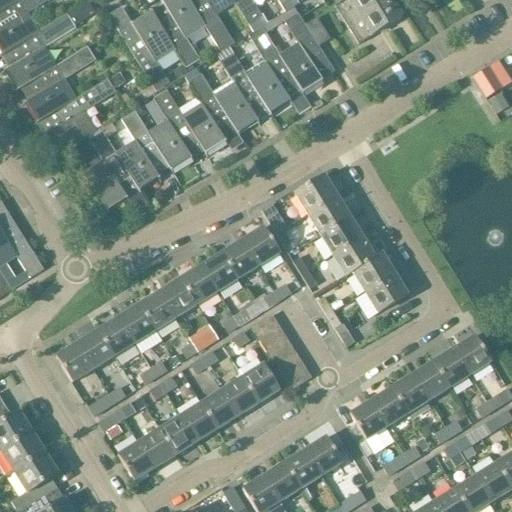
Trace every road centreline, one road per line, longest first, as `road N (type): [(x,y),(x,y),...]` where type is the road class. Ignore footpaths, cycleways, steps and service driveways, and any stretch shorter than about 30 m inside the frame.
road 1 (residential): [(141,511),(314,413),(329,380),(446,310),(337,144)]
road 2 (residential): [(118,511),(13,338),(75,267)]
road 3 (residential): [(75,267),(222,208),(337,144)]
road 4 (residential): [(337,144),(511,35)]
road 5 (residential): [(75,267),(0,146)]
